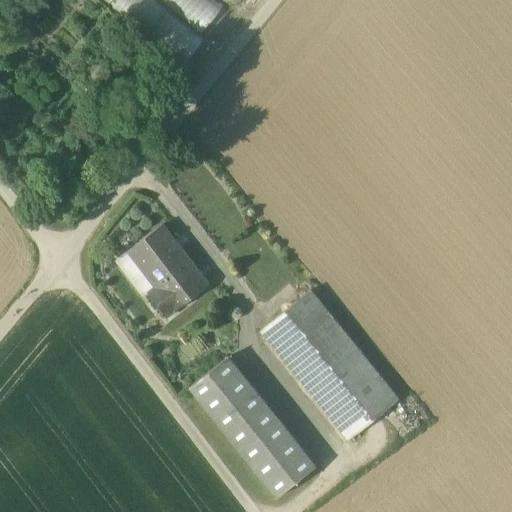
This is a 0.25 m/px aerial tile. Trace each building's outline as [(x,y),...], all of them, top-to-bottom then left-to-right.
[(207,50),(147,0),(100,0),(187,73),(207,50)] [(215,0),(155,0),(207,42),(231,13),(215,0)] [(209,284),(163,224),(128,251),(155,287),(148,293),(167,317),(209,284)] [(311,290),(260,330),(348,440),(399,399),(311,290)] [(316,466),(229,356),(189,387),(277,498),(316,466)]
